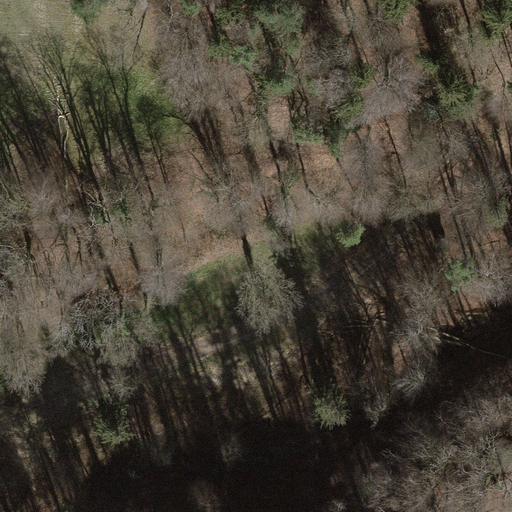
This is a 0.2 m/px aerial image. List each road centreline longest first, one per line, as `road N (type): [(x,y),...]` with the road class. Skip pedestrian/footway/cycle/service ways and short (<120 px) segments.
road 1 (track): [(0,438),(59,407),(289,321),(511,141)]
road 2 (track): [(506,143),(285,155)]
